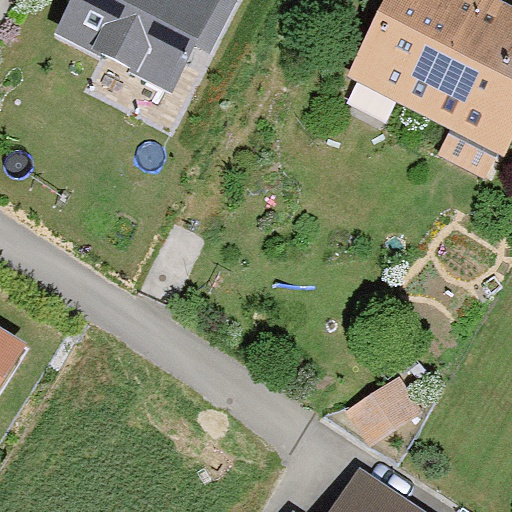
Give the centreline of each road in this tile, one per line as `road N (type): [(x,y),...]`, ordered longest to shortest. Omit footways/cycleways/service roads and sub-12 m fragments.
road 1 (residential): [(0,225),(285,414)]
road 2 (unknown): [(171,279),(326,0)]
